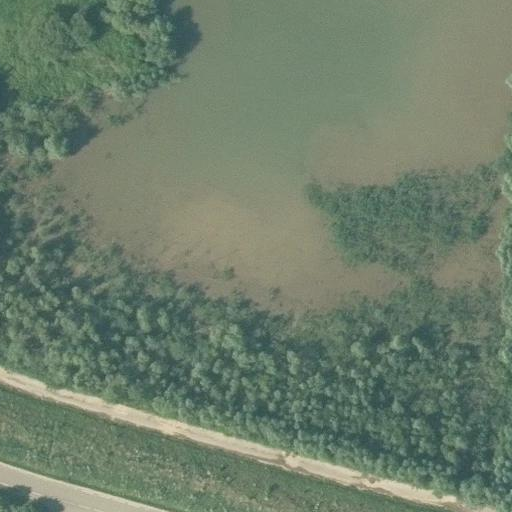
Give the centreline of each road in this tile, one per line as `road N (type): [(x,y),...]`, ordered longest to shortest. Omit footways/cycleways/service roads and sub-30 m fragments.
road 1 (track): [(482,511),(0,371)]
road 2 (unclassified): [(125,511),(0,469)]
